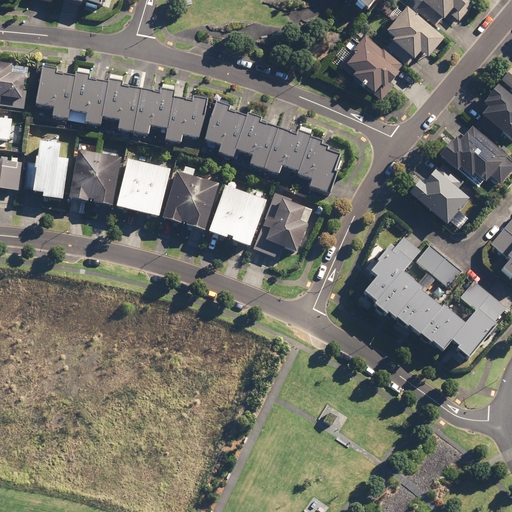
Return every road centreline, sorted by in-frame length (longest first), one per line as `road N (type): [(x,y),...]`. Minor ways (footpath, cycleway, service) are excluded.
road 1 (residential): [(308,319),(179,269),(0,235)]
road 2 (residential): [(400,141),(326,108),(132,46)]
road 3 (residential): [(507,425),(463,419),(308,319)]
road 4 (residential): [(400,141),(511,13)]
road 5 (residential): [(308,319),(369,191)]
road 6 (residential): [(132,46),(0,32)]
